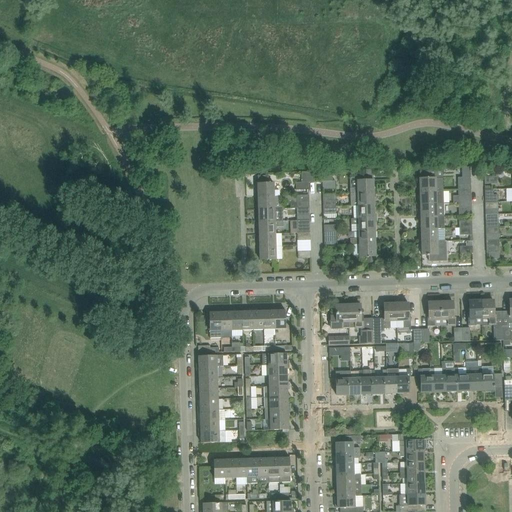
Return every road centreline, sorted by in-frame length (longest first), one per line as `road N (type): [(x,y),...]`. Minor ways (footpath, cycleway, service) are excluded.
road 1 (residential): [(313,511),(306,287)]
road 2 (residential): [(511,281),(306,287)]
road 3 (residential): [(189,485),(189,298)]
road 4 (track): [(72,442),(80,437),(189,485)]
